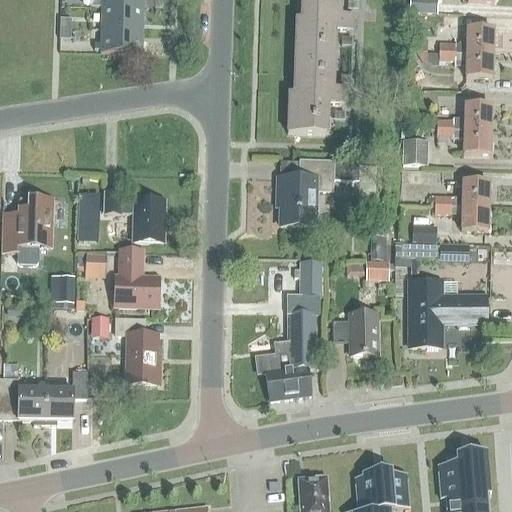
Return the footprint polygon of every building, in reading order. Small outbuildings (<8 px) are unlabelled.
[(142,0),(101,0),(101,10),(142,11),(142,0)] [(300,47),(300,61),(331,62),(333,32),(350,33),(351,19),(338,18),(338,0),(306,0),(307,1),(301,1),(301,24),(296,23),(295,46),(300,47)] [(409,0),(408,16),(437,17),(437,0),(409,0)] [(346,3),(346,11),(356,12),(357,4),(346,3)] [(142,11),(101,10),(100,33),(142,34),(142,11)] [(72,21),(61,21),(60,31),(72,32),(72,21)] [(60,42),(71,42),(72,32),(60,31),(60,42)] [(492,57),(493,33),(466,32),(465,47),(439,46),(438,56),(492,57)] [(141,58),(142,34),(100,33),(99,57),(141,58)] [(341,48),(350,49),(351,40),(341,40),(341,48)] [(492,57),(438,56),(438,65),(454,65),(454,68),(465,69),(464,81),(491,81),(492,57)] [(330,93),(331,62),(300,61),(299,76),(294,76),(294,98),(288,98),(287,121),(293,121),(293,136),(324,137),(325,107),(343,107),(343,93),(330,93)] [(349,78),(339,78),(339,86),(349,86),(349,78)] [(452,122),(452,124),(436,123),(436,132),(452,132),(463,133),(490,133),(490,109),(464,109),(463,122),(452,122)] [(333,122),(344,123),(344,115),(334,114),(333,122)] [(463,133),(452,132),(436,132),(436,141),(463,142),(462,157),(489,158),(490,133),(463,133)] [(402,169),(427,169),(428,145),(402,144),(402,169)] [(332,196),(332,190),(333,165),(299,164),(299,182),(277,182),(277,198),(280,198),(279,225),(313,226),(314,195),(332,196)] [(374,170),(359,169),(359,167),(335,166),(334,184),(355,186),(354,210),(372,211),(374,170)] [(461,200),(450,200),(434,199),(434,208),(487,210),(488,186),(461,185),(461,200)] [(101,243),(101,195),(80,195),(80,243),(101,243)] [(120,196),(104,195),(103,217),(133,218),(132,246),(162,247),(163,205),(120,203),(120,196)] [(18,269),(35,269),(38,266),(38,251),(51,252),(52,203),(18,202),(17,218),(3,217),(2,256),(17,257),(16,266),(18,269)] [(487,234),(487,210),(434,208),(434,217),(460,218),(460,234),(487,234)] [(434,231),(412,230),(412,244),(434,245),(434,231)] [(368,263),(384,264),(384,239),(369,239),(368,263)] [(399,262),(434,262),(435,249),(399,249),(399,262)] [(450,264),(451,249),(439,249),(438,264),(450,264)] [(141,255),(119,254),(118,281),(115,280),(114,310),(156,312),(157,282),(140,281),(141,255)] [(84,270),(104,270),(105,258),(85,258),(84,270)] [(321,299),(321,265),(298,265),(298,273),(293,273),(293,281),(297,281),(297,299),(321,299)] [(364,283),(388,284),(388,265),(365,265),(364,283)] [(409,350),(408,350),(408,351),(440,351),(440,350),(439,350),(439,326),(456,326),(456,331),(457,331),(457,329),(469,329),(469,331),(470,331),(470,326),(483,326),(483,327),(484,327),(484,300),(483,300),(483,302),(439,302),(439,287),(440,287),(440,286),(408,286),(408,287),(409,287),(409,350)] [(59,295),(58,305),(72,305),(73,295),(59,295)] [(287,316),(286,316),(287,345),(272,346),(273,359),(255,361),(257,377),(264,376),(268,405),(310,400),(306,369),(314,369),(314,318),(318,318),(318,300),(286,300),(287,316)] [(18,307),(6,307),(6,317),(18,317),(18,307)] [(375,317),(349,318),(349,359),(376,359),(375,317)] [(107,333),(107,321),(91,321),(91,333),(107,333)] [(156,370),(157,340),(145,340),(146,323),(115,322),(114,339),(126,340),(125,387),(159,388),(159,370),(156,370)] [(71,394),(44,393),(44,429),(56,429),(56,424),(72,425),(72,403),(86,403),(86,376),(72,376),(71,394)] [(32,429),(44,429),(44,393),(44,385),(37,385),(37,393),(17,393),(17,383),(3,382),(2,424),(17,424),(32,424),(32,429)] [(458,472),(439,474),(442,503),(451,502),(451,511),(486,511),(486,499),(490,499),(487,462),(457,465),(458,472)] [(363,511),(399,511),(415,510),(411,479),(397,481),(396,476),(367,479),(367,484),(361,485),(363,511)] [(320,482),(320,480),(298,481),(299,511),(326,511),(324,482),(320,482)]
